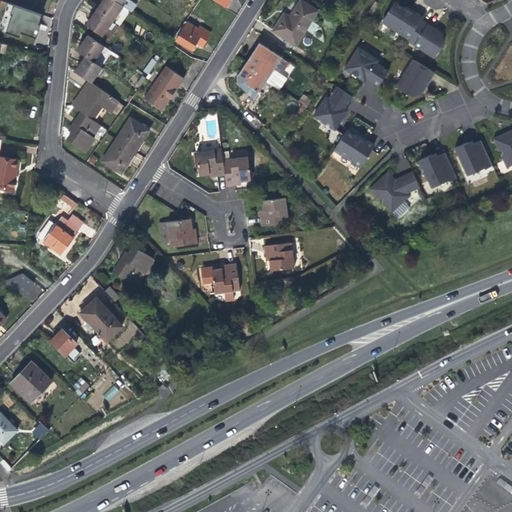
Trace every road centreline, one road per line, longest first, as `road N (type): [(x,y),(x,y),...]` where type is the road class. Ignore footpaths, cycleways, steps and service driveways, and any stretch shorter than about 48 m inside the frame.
road 1 (secondary): [(511,273),(398,313),(37,489),(0,497)]
road 2 (secondary): [(69,511),(409,325),(511,287)]
road 3 (residential): [(118,207),(61,167),(50,149),(70,0)]
road 4 (residential): [(254,0),(148,165)]
road 5 (residential): [(118,207),(91,250),(0,351)]
road 6 (residential): [(479,103),(464,84),(458,54),(465,29),(485,11),(511,6)]
